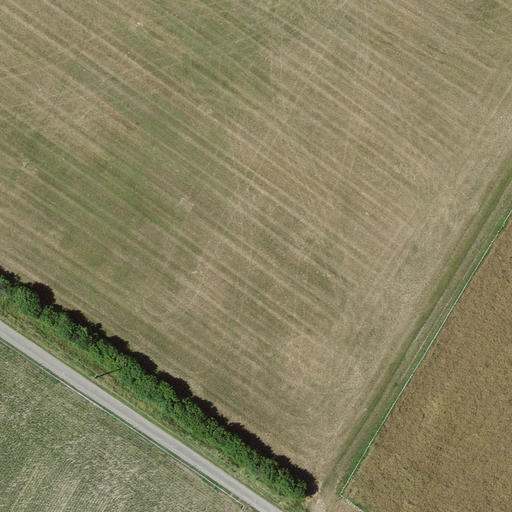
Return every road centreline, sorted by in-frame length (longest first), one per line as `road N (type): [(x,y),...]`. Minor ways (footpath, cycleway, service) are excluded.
road 1 (track): [(325,511),(511,201)]
road 2 (unclassified): [(0,329),(271,511)]
